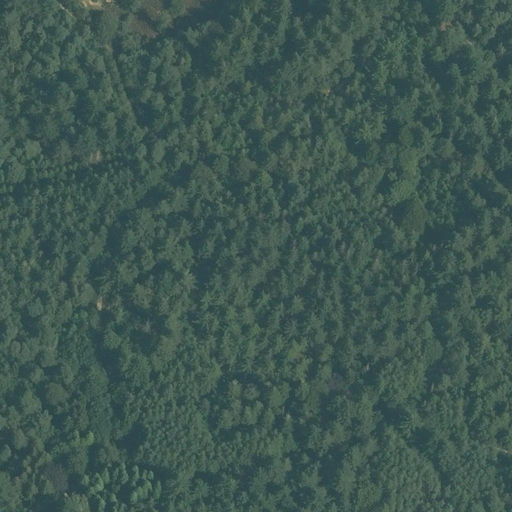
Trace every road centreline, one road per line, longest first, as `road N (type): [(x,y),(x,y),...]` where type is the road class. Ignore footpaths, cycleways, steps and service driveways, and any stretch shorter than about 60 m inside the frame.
road 1 (track): [(0,197),(167,165),(183,79),(235,0)]
road 2 (track): [(345,390),(225,376),(211,364),(195,224),(182,188)]
road 3 (track): [(182,188),(273,148),(415,0)]
road 4 (track): [(106,458),(190,491),(247,486),(275,470),(345,390)]
road 5 (track): [(182,188),(123,108),(106,62),(52,0)]
road 6 (track): [(511,450),(376,401)]
road 7 (track): [(461,511),(376,401)]
